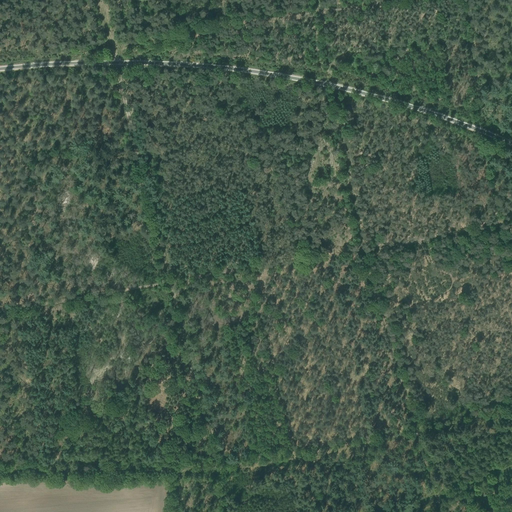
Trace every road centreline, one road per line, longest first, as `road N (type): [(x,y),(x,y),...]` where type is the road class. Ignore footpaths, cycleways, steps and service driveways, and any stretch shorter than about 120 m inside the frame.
road 1 (unclassified): [(511,141),(400,102),(289,76),(184,62),(0,69)]
road 2 (track): [(227,511),(115,62)]
road 3 (track): [(334,86),(362,243),(433,499)]
road 4 (track): [(0,469),(216,469)]
